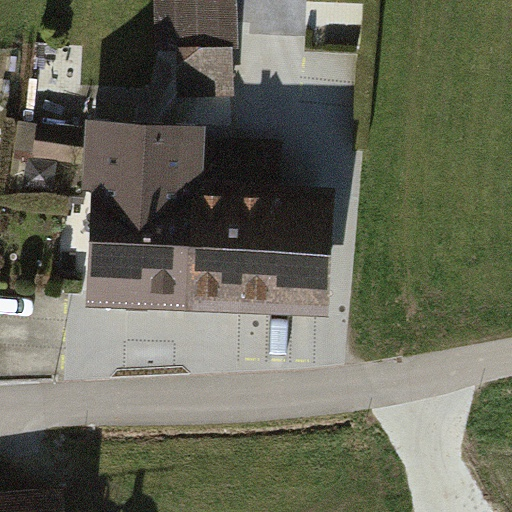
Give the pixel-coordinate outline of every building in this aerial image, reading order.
[(221,0),(147,0),(147,50),(171,51),(170,97),(219,98),(221,0)] [(191,131),(76,125),(72,194),(87,195),(81,309),(182,313),(189,144),(191,131)] [(270,148),(189,144),(182,313),(263,317),(268,196),(270,148)] [(321,198),(268,196),(263,317),(315,318),(321,198)] [(50,511),(50,502),(0,506),(0,511),(50,511)]
